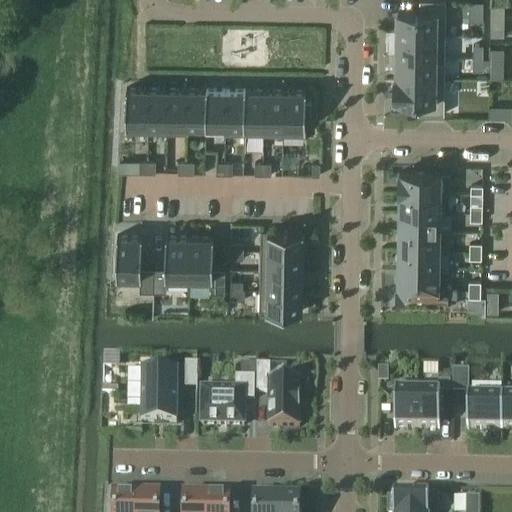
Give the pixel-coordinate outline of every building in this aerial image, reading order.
[(398,12),(398,35),(436,36),(436,37),(445,37),(446,1),(421,0),(420,0),(420,13),(398,12)] [(494,34),(507,34),(508,4),(495,3),(494,34)] [(398,35),(397,57),(435,57),(435,56),(436,37),(436,36),(398,35)] [(473,45),(473,58),(483,58),(483,45),(473,45)] [(397,77),(397,78),(445,79),(445,56),(435,56),(435,57),(397,57),(397,77)] [(473,58),(473,71),(483,71),(483,58),(473,58)] [(491,68),(491,78),(503,78),(503,68),(491,68)] [(394,77),(394,98),(397,98),(396,101),(418,101),(418,114),(444,114),(445,79),(397,78),(397,77),(394,77)] [(148,133),(149,88),(138,87),(127,87),(126,110),(126,133),(137,133),(148,133)] [(168,133),(168,88),(159,88),(149,88),(148,133),(158,133),(168,133)] [(188,130),(188,127),(187,127),(188,88),(178,88),(168,88),(168,133),(178,134),(188,134),(188,130)] [(206,127),(207,88),(197,88),(188,88),(187,127),(188,127),(197,127),(206,127)] [(225,127),(226,89),(216,89),(207,88),(206,127),(215,127),(224,127),(225,127)] [(244,135),(245,89),(236,89),(226,89),(225,127),(224,127),(224,131),(224,134),(234,135),(244,135)] [(264,135),(264,89),(255,89),(245,89),(244,135),(254,135),(264,135)] [(283,135),(284,90),(274,90),(264,89),(264,135),(273,135),(283,135)] [(306,96),(306,90),(295,90),(284,90),(283,135),(294,136),(305,136),(306,127),(306,119),(308,119),(311,119),(311,110),(311,102),(308,102),(306,102),(306,96)] [(148,173),(148,161),(140,161),(140,173),(148,173)] [(156,173),(156,161),(148,161),(148,173),(156,173)] [(186,174),(186,161),(178,161),(178,173),(186,174)] [(194,162),(186,161),(186,174),(194,174),(194,162)] [(224,174),(225,162),(217,162),(216,174),(224,174)] [(232,174),(233,162),(225,162),(224,174),(232,174)] [(263,175),(263,163),(255,163),(255,175),(263,175)] [(271,175),(271,163),(263,163),(263,175),(271,175)] [(320,176),(320,164),(312,164),(312,176),(320,176)] [(400,182),(400,192),(445,193),(445,194),(450,194),(450,173),(399,172),(399,182),(400,182)] [(483,186),(471,186),(471,194),(482,194),(483,186)] [(400,192),(400,212),(440,212),(440,213),(445,213),(445,194),(445,193),(400,192)] [(482,205),(471,205),(470,213),(482,213),(482,205)] [(400,212),(399,231),(440,231),(440,213),(440,212),(400,212)] [(470,213),(470,221),(482,221),(482,213),(470,213)] [(303,252),(304,232),(261,231),(260,251),(303,252)] [(399,231),(399,250),(439,251),(439,252),(449,252),(449,231),(440,231),(399,231)] [(153,292),(154,268),(142,267),(142,235),(117,235),(117,267),(117,283),(131,283),(140,283),(140,291),(153,292)] [(167,284),(189,284),(190,236),(166,236),(165,268),(154,268),(153,292),(166,292),(167,284)] [(225,291),(225,269),(213,269),(214,237),(190,236),(189,284),(209,285),(211,285),(211,293),(225,293),(225,291)] [(231,251),(243,251),(244,243),(231,243),(231,251)] [(482,243),(470,243),(470,251),(481,251),(482,243)] [(399,250),(399,269),(439,270),(439,269),(439,252),(439,251),(399,250)] [(231,259),(243,259),(243,251),(231,251),(231,259)] [(303,271),(303,252),(260,251),(260,271),(303,271)] [(470,251),(470,259),(481,259),(481,251),(470,251)] [(398,287),(398,288),(448,289),(448,269),(439,269),(439,270),(399,269),(398,287)] [(303,291),(303,271),(260,271),(260,290),(303,291)] [(231,289),(243,289),(243,281),(231,281),(231,289)] [(481,282),(469,282),(469,290),(481,290),(481,282)] [(397,287),(397,309),(448,309),(448,289),(398,288),(398,287),(397,287)] [(245,300),(245,289),(243,289),(231,289),(231,291),(231,299),(245,300)] [(302,311),(303,291),(260,290),(259,310),(302,311)] [(469,290),(469,298),(481,298),(481,290),(469,290)] [(487,312),(497,312),(498,299),(488,299),(487,312)] [(185,366),(184,390),(197,390),(198,366),(185,366)] [(270,367),(257,367),(256,394),(268,394),(268,428),(299,429),(300,381),(270,380),(270,367)] [(177,421),(177,373),(142,372),(141,425),(176,426),(177,421)] [(453,394),(468,394),(468,374),(453,373),(453,382),(453,394)] [(378,376),(378,388),(389,389),(389,376),(378,376)] [(236,378),(235,391),(202,390),(201,426),(244,427),(244,401),(254,401),(254,379),(236,378)] [(440,387),(417,387),(417,430),(439,431),(440,393),(449,394),(449,385),(440,385),(440,387)] [(417,387),(395,386),(394,430),(417,430),(417,387)] [(467,431),(501,432),(502,399),(467,398),(467,431)] [(511,399),(502,399),(501,432),(511,431),(511,399)] [(158,511),(159,496),(158,496),(158,497),(154,497),(154,493),(141,493),(141,496),(137,496),(136,511),(158,511)] [(136,511),(137,496),(116,496),(116,495),(114,495),(113,511),(136,511)] [(437,511),(438,497),(429,497),(429,496),(393,495),(393,500),(389,500),(388,511),(437,511)] [(276,511),(277,500),(273,499),(273,496),(259,496),(259,499),(254,499),(253,511),(276,511)] [(206,511),(207,498),(184,497),(183,511),(206,511)] [(228,511),(229,498),(207,498),(206,511),(228,511)] [(467,499),(466,511),(478,511),(479,500),(467,499)] [(298,511),(299,500),(277,500),(276,511),(298,511)]
